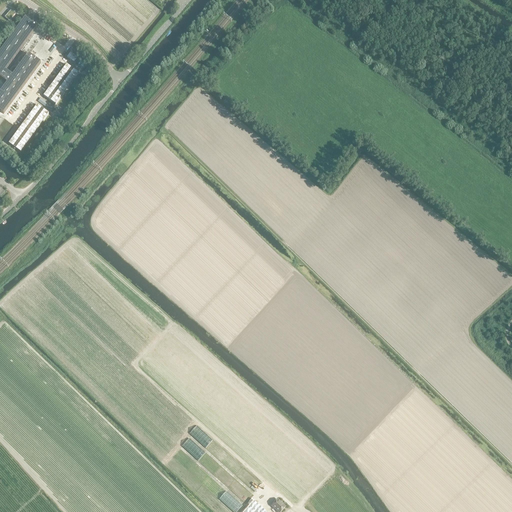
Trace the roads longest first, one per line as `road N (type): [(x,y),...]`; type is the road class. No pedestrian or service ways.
road 1 (track): [(276,492),(132,362),(173,323)]
road 2 (unclassified): [(0,216),(119,81)]
road 3 (unclassified): [(119,81),(89,45),(23,0)]
